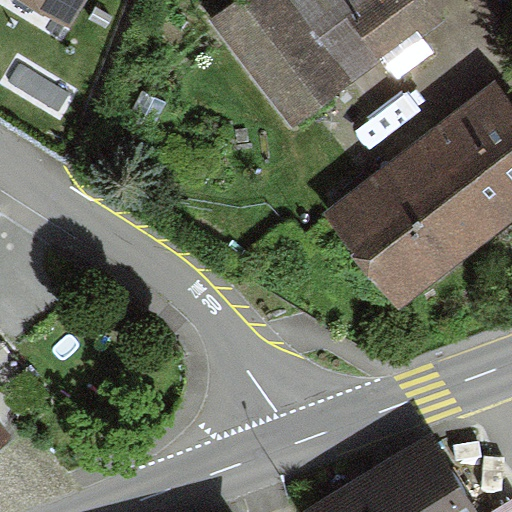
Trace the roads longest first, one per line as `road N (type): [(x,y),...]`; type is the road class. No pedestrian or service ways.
road 1 (residential): [(282,447),(254,382),(202,300),(0,169)]
road 2 (tertiary): [(282,447),(511,359)]
road 3 (tertiary): [(103,511),(282,447)]
